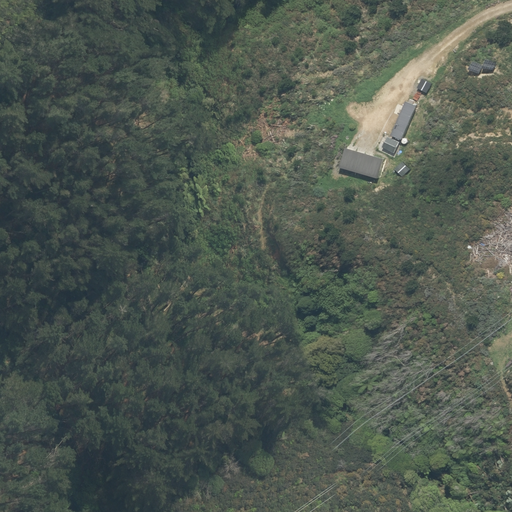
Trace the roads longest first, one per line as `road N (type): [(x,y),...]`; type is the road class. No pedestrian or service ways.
road 1 (track): [(338,179),(434,54),(511,11)]
road 2 (track): [(511,397),(449,288),(424,261),(383,238)]
